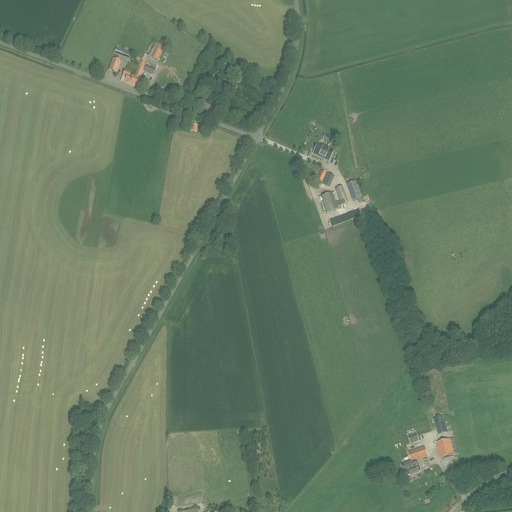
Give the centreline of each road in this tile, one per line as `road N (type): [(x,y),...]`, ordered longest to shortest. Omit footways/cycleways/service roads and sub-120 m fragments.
road 1 (unclassified): [(91,511),(102,418),(257,137)]
road 2 (unclassified): [(424,396),(342,178),(278,140),(257,137)]
road 3 (unclassified): [(257,137),(0,42)]
road 4 (unclassified): [(257,137),(296,52),(296,0)]
